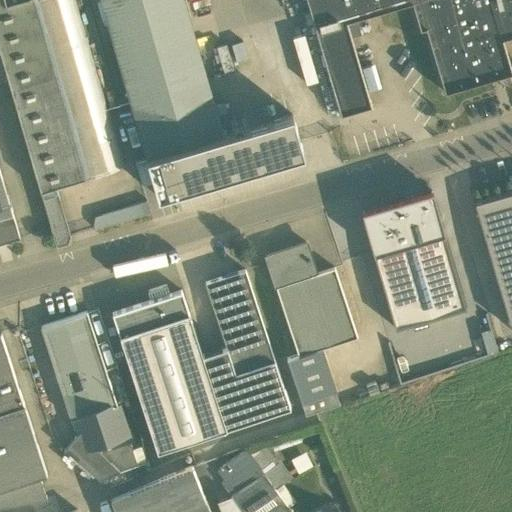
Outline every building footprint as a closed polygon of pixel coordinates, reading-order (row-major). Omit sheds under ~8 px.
[(56,184),(73,178),(20,0),(18,0),(6,4),(4,0),(0,0),(0,53),(40,189),(50,223),(51,226),(56,244),(67,241),(70,233),(56,184)] [(75,0),(20,0),(73,178),(124,164),(75,0)] [(100,0),(124,80),(201,57),(183,0),(100,0)] [(511,0),(306,0),(316,30),(341,114),(371,105),(347,22),(412,3),(413,8),(414,7),(420,29),(426,27),(445,92),(511,71),(511,70),(502,38),(511,35),(511,0)] [(223,133),(201,57),(124,80),(146,156),(223,133)] [(292,113),(223,133),(146,156),(146,157),(153,180),(158,195),(303,152),(292,113)] [(142,184),(153,180),(146,157),(135,160),(142,184)] [(0,216),(12,213),(0,170),(0,216)] [(432,189),(401,198),(403,207),(364,219),(373,250),(442,230),(443,229),(432,189)] [(511,190),(475,201),(511,327),(511,190)] [(154,194),(91,212),(94,223),(151,207),(152,210),(158,208),(154,194)] [(361,210),(364,219),(403,207),(401,198),(361,210)] [(0,241),(19,236),(12,213),(0,216),(0,241)] [(396,327),(412,322),(427,318),(465,307),(442,230),(373,250),(396,327)] [(265,254),(276,285),(316,272),(316,271),(306,241),(265,254)] [(334,265),(316,271),(316,272),(276,285),(298,353),(298,355),(319,348),(357,335),(334,265)] [(205,280),(226,346),(235,371),(274,359),(244,267),(205,280)] [(143,286),(146,295),(166,289),(163,280),(143,286)] [(112,311),(119,334),(188,312),(181,288),(112,311)] [(97,306),(86,310),(106,370),(117,366),(97,306)] [(40,325),(71,418),(75,416),(116,403),(106,370),(86,310),(40,325)] [(202,354),(188,312),(119,334),(157,449),(225,427),(201,354),(202,354)] [(429,325),(427,318),(412,322),(414,329),(429,325)] [(456,340),(463,363),(497,352),(490,329),(455,340),(456,340)] [(0,486),(39,474),(46,472),(0,331),(0,486)] [(400,384),(463,363),(456,340),(393,360),(400,384)] [(290,406),(274,359),(235,371),(226,346),(202,354),(201,354),(225,427),(290,406)] [(298,353),(286,357),(301,401),(333,390),(333,389),(319,348),(298,355),(298,353)] [(335,389),(333,389),(333,390),(301,401),(305,415),(339,404),(335,389)] [(79,432),(90,443),(126,432),(116,403),(75,416),(79,432)] [(65,446),(98,477),(119,469),(100,452),(90,443),(79,432),(65,446)] [(130,443),(100,452),(119,469),(136,464),(130,443)] [(257,448),(250,453),(263,472),(288,506),(294,501),(282,484),(288,478),(276,463),(277,462),(265,445),(257,448)] [(218,468),(235,491),(263,472),(250,453),(246,448),(218,468)] [(77,511),(76,508),(65,511),(210,511),(206,499),(192,465),(110,498),(116,511),(77,511)] [(292,511),(288,506),(263,472),(235,491),(230,494),(230,495),(241,511),(292,511)] [(0,503),(46,496),(39,474),(0,486),(0,503)] [(241,511),(230,495),(217,500),(221,511),(241,511)]
